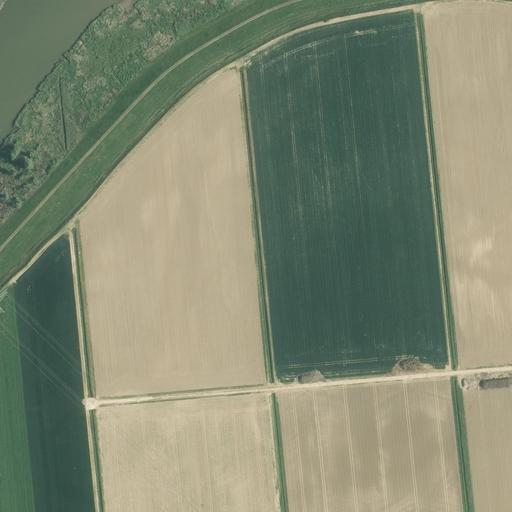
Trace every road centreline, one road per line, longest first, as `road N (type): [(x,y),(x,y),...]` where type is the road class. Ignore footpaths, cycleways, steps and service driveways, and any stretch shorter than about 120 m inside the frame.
road 1 (track): [(103,404),(511,368)]
road 2 (track): [(292,0),(176,63),(0,250)]
